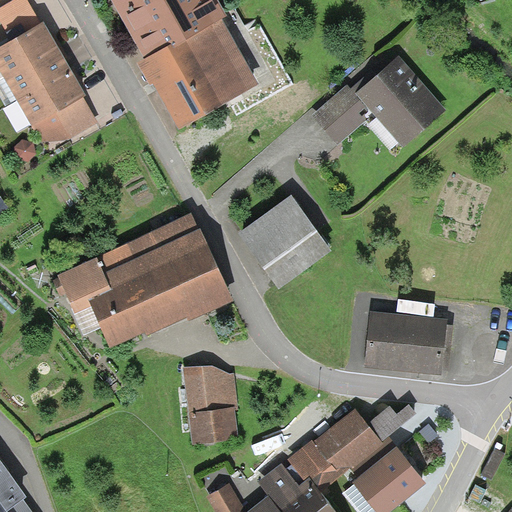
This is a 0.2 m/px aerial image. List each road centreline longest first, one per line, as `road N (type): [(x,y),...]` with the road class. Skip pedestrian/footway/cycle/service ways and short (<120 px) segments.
road 1 (residential): [(75,0),(280,351),(336,381),(498,399)]
road 2 (residential): [(442,511),(498,399)]
